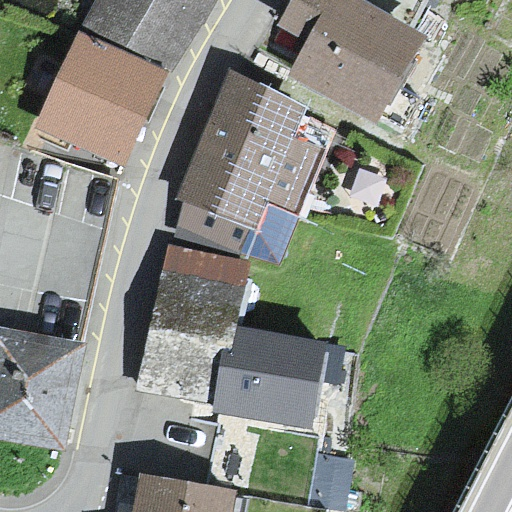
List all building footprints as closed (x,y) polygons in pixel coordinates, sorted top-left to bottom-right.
[(202,0),(103,0),(92,21),(168,62),(202,0)] [(421,40),(353,0),(302,0),(287,26),(318,44),(298,78),(373,122),(421,40)] [(161,75),(83,39),(44,125),(122,160),(161,75)] [(306,109),(239,79),(187,198),(199,203),(190,224),(278,263),(326,157),(292,142),(306,109)] [(311,424),(324,350),(240,336),(252,266),(174,253),(169,284),(152,385),(221,397),(219,409),(245,413),(311,424)] [(78,344),(0,330),(0,434),(61,445),(78,344)] [(228,511),(232,490),(147,477),(141,511),(228,511)]
